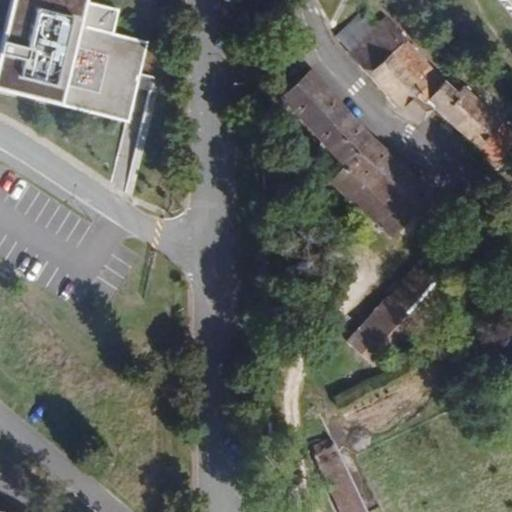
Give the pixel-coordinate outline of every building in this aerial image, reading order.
[(85,0),(10,0),(3,32),(0,43),(0,91),(127,123),(148,43),(113,33),(119,11),(86,1),(85,0)] [(417,94),(429,104),(494,164),(511,143),(511,133),(461,86),(455,93),(442,82),(385,20),(373,31),(358,15),(336,36),(350,50),(348,52),(369,74),(368,74),(400,109),(401,107),(403,107),(417,94)] [(310,72),(281,98),(284,101),(283,104),(282,109),(283,113),(286,118),(289,121),(293,123),(298,123),(303,122),(344,167),(330,183),(390,237),(430,192),(370,138),(310,72)] [(416,118),(429,104),(417,94),(403,107),(416,118)] [(486,159),(466,192),(479,200),(498,167),(486,159)] [(417,264),(346,342),(373,366),(385,353),(394,361),(453,296),(417,264)] [(491,284),(511,328),(511,300),(502,279),(491,284)] [(320,416),(305,423),(315,443),(329,437),(320,416)] [(366,511),(334,446),(315,455),(342,511),(366,511)]
